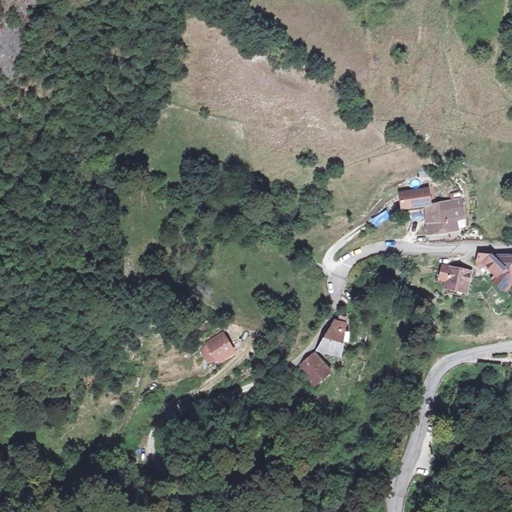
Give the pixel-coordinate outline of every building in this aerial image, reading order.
[(439,189),(402,195),(406,221),(428,218),(432,240),(465,235),(463,225),(472,224),(469,202),(442,207),(439,189)] [(511,269),(502,260),(489,253),(485,262),(508,278),(507,283),(511,284),(511,269)] [(511,256),(502,260),(511,269),(511,256)] [(475,276),(442,270),(439,287),(445,288),(444,296),(471,301),(475,276)] [(354,321),(340,317),(321,347),(348,355),(354,321)] [(243,351),(227,328),(211,340),(204,350),(211,361),(224,361),(243,351)] [(313,387),(331,372),(315,351),(296,365),(313,387)]
